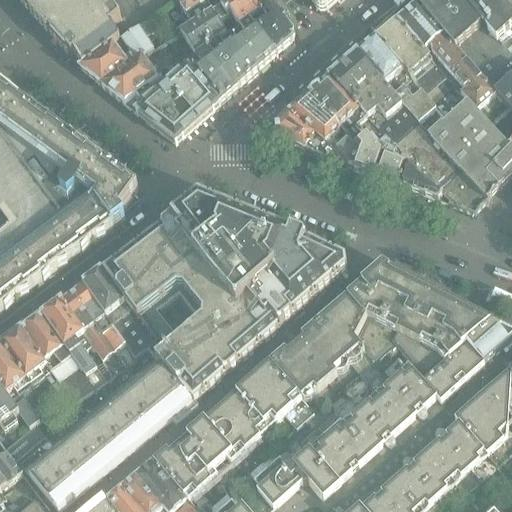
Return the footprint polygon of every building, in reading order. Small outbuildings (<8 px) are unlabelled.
[(17,0),(21,5),(20,5),(24,12),(70,62),(75,57),(83,68),(120,44),(112,32),(122,25),(103,0),(101,0),(100,1),(98,0),(17,0)] [(180,36),(238,0),(179,0),(177,2),(176,3),(178,6),(160,19),(176,40),(180,36)] [(196,59),(207,52),(218,44),(227,39),(219,26),(228,21),(227,20),(231,17),(239,30),(251,22),(274,7),(268,0),(238,0),(180,36),(196,59)] [(307,0),(309,1),(308,2),(309,3),(310,3),(316,13),(315,13),(317,15),(317,14),(318,15),(321,17),(324,17),(326,16),(327,16),(329,15),(328,14),(338,6),(345,0),(307,0)] [(473,35),(442,0),(428,0),(427,2),(421,7),(420,7),(418,9),(456,54),(469,43),(467,40),(473,35)] [(511,73),(511,19),(496,0),(442,0),(473,35),(467,40),(469,43),(472,46),(472,47),(486,62),(473,72),(497,99),(509,88),(502,81),(511,73)] [(511,0),(496,0),(511,19),(511,0)] [(295,38),(285,24),(274,7),(251,22),(280,58),(293,46),(295,38)] [(511,115),(497,99),(473,72),(456,54),(418,9),(398,27),(434,70),(460,99),(467,107),(469,105),(509,151),(511,147),(511,115)] [(104,92),(153,55),(154,54),(145,40),(148,40),(160,32),(153,22),(139,32),(120,44),(83,68),(81,69),(83,71),(80,73),(80,74),(102,91),(104,92)] [(280,58),(251,22),(239,30),(247,41),(237,48),(260,75),(280,58)] [(434,70),(398,27),(388,35),(378,43),(416,86),(434,70)] [(446,126),(414,87),(416,86),(378,43),(364,55),(359,59),(391,93),(421,126),(432,139),(446,126)] [(260,75),(237,48),(236,47),(226,54),(218,44),(207,52),(241,92),(260,75)] [(241,92),(207,52),(196,59),(205,70),(194,78),(221,109),(241,92)] [(167,91),(160,85),(171,76),(153,55),(104,92),(124,108),(125,108),(136,117),(167,91)] [(421,126),(391,93),(359,59),(340,75),(332,82),(377,130),(391,145),(394,149),(421,126)] [(221,109),(194,78),(185,67),(171,76),(160,85),(167,91),(199,128),(221,109)] [(511,73),(502,81),(509,88),(497,99),(511,115),(511,73)] [(356,149),(377,130),(332,82),(314,98),(310,101),(356,149)] [(142,201),(137,194),(25,112),(5,96),(0,90),(0,316),(125,223),(123,219),(121,218),(123,214),(142,201)] [(199,128),(167,91),(136,117),(136,118),(176,149),(199,128)] [(381,185),(391,145),(377,130),(356,149),(310,101),(289,119),(315,142),(348,171),(346,173),(381,185)] [(501,191),(511,179),(511,147),(509,151),(469,105),(467,107),(446,126),(432,139),(421,126),(394,149),(408,164),(449,210),(449,209),(474,219),(489,204),(489,203),(499,193),(501,192),(501,191)] [(315,142),(289,119),(277,130),(277,134),(278,138),(305,154),(315,142)] [(348,171),(315,142),(305,154),(305,155),(322,163),(346,173),(348,171)] [(400,192),(408,164),(394,149),(391,145),(381,185),(400,192)] [(449,210),(408,164),(400,192),(449,210)] [(193,406),(313,304),(335,285),(347,274),(346,264),(307,245),(199,201),(122,260),(102,275),(116,293),(156,347),(147,354),(160,367),(193,406)] [(391,308),(404,282),(383,271),(370,282),(391,308)] [(156,347),(116,293),(102,275),(83,289),(125,349),(135,363),(147,354),(156,347)] [(393,339),(397,332),(383,325),(391,309),(391,308),(370,282),(317,327),(347,364),(360,353),(374,369),(386,358),(391,362),(400,355),(425,384),(448,365),(440,355),(422,346),(418,352),(408,346),(393,339)] [(408,346),(426,310),(432,297),(404,282),(391,308),(391,309),(383,325),(397,332),(393,339),(408,346)] [(125,349),(83,289),(72,297),(113,357),(125,349)] [(113,357),(72,297),(62,305),(84,339),(90,346),(89,347),(102,364),(113,357)] [(440,355),(461,311),(432,297),(426,310),(408,346),(418,352),(422,346),(440,355)] [(96,371),(76,345),(84,339),(62,305),(42,320),(95,395),(95,396),(105,388),(96,375),(97,374),(95,372),(96,371)] [(448,365),(468,349),(493,328),(461,311),(440,355),(448,365)] [(95,395),(42,320),(22,334),(74,409),(95,395)] [(347,364),(317,327),(270,367),(301,404),(314,392),(317,396),(337,379),(334,375),(347,364)] [(484,368),(511,343),(511,337),(493,328),(468,349),(484,368)] [(74,409),(22,334),(2,349),(26,386),(37,379),(50,397),(65,417),(74,409)] [(15,394),(26,386),(2,349),(0,350),(0,390),(7,400),(5,401),(10,407),(19,419),(30,434),(36,430),(40,426),(25,405),(15,394)] [(441,407),(465,385),(484,368),(468,349),(448,365),(425,384),(423,386),(436,402),(441,407)] [(55,511),(56,511),(169,420),(168,419),(173,415),(177,420),(193,406),(160,367),(55,453),(48,445),(19,468),(26,477),(55,511)] [(301,404),(270,367),(236,397),(267,434),(284,420),(296,433),(314,418),(301,404)] [(436,402),(423,386),(413,374),(405,380),(403,377),(393,385),(419,417),(436,402)] [(511,374),(510,375),(488,394),(509,418),(511,374)] [(419,417),(393,385),(376,400),(404,431),(419,417)] [(19,419),(10,407),(5,401),(7,400),(0,390),(0,433),(1,433),(5,439),(18,430),(14,423),(19,419)] [(507,441),(508,428),(509,418),(488,394),(459,419),(455,423),(459,427),(484,456),(487,459),(507,441)] [(267,434),(236,397),(205,425),(204,426),(215,438),(212,441),(210,444),(211,446),(211,448),(213,449),(216,449),(227,462),(231,467),(267,434)] [(404,431),(376,400),(360,414),(388,445),(404,431)] [(388,445),(360,414),(344,428),(372,459),(388,445)] [(372,459),(344,428),(340,423),(307,452),(309,455),(339,488),(372,459)] [(212,441),(215,438),(204,426),(205,425),(204,424),(187,439),(188,440),(185,442),(213,473),(227,462),(216,449),(213,449),(211,448),(211,446),(210,444),(212,441)] [(484,456),(459,427),(443,442),(471,473),(480,465),(477,462),(484,456)] [(30,434),(24,439),(33,451),(39,446),(45,441),(36,430),(30,434)] [(24,439),(17,444),(26,457),(33,451),(24,439)] [(188,504),(217,479),(218,478),(213,473),(185,442),(169,456),(167,453),(153,465),(186,504),(187,503),(188,504)] [(471,473),(443,442),(426,456),(452,484),(458,478),(461,482),(471,473)] [(17,444),(11,449),(20,462),(26,457),(17,444)] [(11,449),(5,455),(7,458),(14,467),(20,462),(11,449)] [(339,488),(309,455),(293,470),(290,466),(287,465),(284,466),(274,455),(251,475),(248,478),(249,478),(261,492),(257,495),(272,511),(274,511),(303,487),(304,488),(306,489),(309,488),(324,505),(341,490),(339,488)] [(452,484),(426,456),(410,470),(438,502),(448,494),(445,490),(452,484)] [(23,481),(14,467),(7,458),(0,463),(0,498),(9,492),(8,491),(23,481)] [(178,511),(186,504),(153,465),(135,479),(162,511),(178,511)] [(438,502),(410,470),(394,485),(419,511),(426,507),(429,510),(438,502)] [(162,511),(135,479),(121,491),(137,511),(162,511)] [(419,511),(394,485),(362,511),(419,511)] [(137,511),(121,491),(107,503),(113,511),(137,511)] [(245,511),(242,508),(239,511),(227,498),(209,511),(245,511)] [(113,511),(107,503),(96,511),(113,511)]
